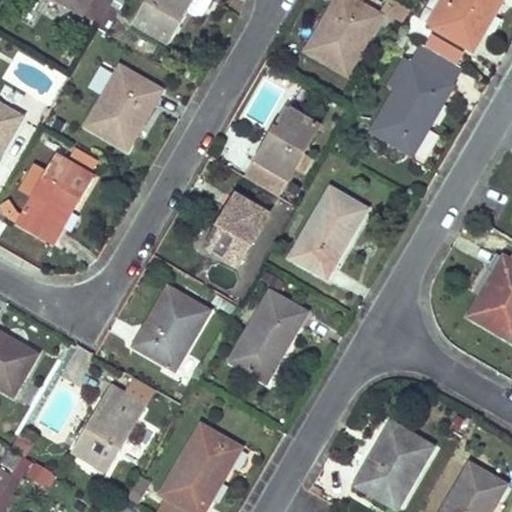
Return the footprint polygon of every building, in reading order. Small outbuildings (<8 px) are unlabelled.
[(57,0),(81,14),(87,5),(89,0),(57,0)] [(89,0),(87,5),(104,14),(112,0),(89,0)] [(147,0),(148,1),(135,22),(169,43),(187,11),(183,8),(187,0),(147,0)] [(195,17),(203,0),(187,0),(183,8),(187,11),(186,12),(195,17)] [(381,14),(357,0),(334,0),(306,48),(347,71),(381,14)] [(447,3),(441,0),(435,0),(422,23),(438,32),(454,7),(447,3)] [(501,0),(448,0),(447,3),(454,7),(438,32),(470,51),(501,0)] [(407,35),(398,29),(390,43),(398,48),(407,35)] [(451,49),(427,34),(423,41),(446,55),(451,49)] [(461,67),(418,41),(408,58),(404,56),(389,83),(394,86),(370,128),(409,152),(461,67)] [(161,90),(120,66),(87,124),(126,149),(161,90)] [(0,150),(20,117),(0,104),(0,150)] [(319,127),(292,110),(279,132),(273,129),(255,161),(288,180),(319,127)] [(63,120),(52,114),(49,122),(60,128),(63,120)] [(97,161),(77,148),(72,157),(93,169),(97,161)] [(94,177),(57,155),(47,172),(33,195),(23,214),(18,221),(20,222),(52,241),(73,206),(77,208),(94,177)] [(245,178),(278,197),(288,180),(255,161),(245,178)] [(33,195),(47,172),(35,165),(22,189),(33,195)] [(365,206),(330,185),(289,255),(323,275),(365,206)] [(267,214),(235,195),(215,228),(219,231),(209,250),(236,266),(267,214)] [(23,214),(5,200),(0,203),(0,212),(6,219),(18,226),(20,222),(18,221),(23,214)] [(510,259),(505,255),(481,294),(487,297),(510,259)] [(511,260),(510,259),(487,297),(481,294),(469,314),(511,340),(511,260)] [(308,311),(271,288),(229,358),(266,380),(308,311)] [(206,313),(167,289),(134,345),(172,369),(206,313)] [(7,337),(0,332),(0,386),(12,393),(36,354),(25,348),(34,332),(16,322),(7,337)] [(144,405),(154,388),(132,376),(123,392),(144,405)] [(123,392),(113,387),(93,423),(90,420),(71,451),(105,471),(144,405),(123,392)] [(201,511),(241,446),(200,421),(175,465),(180,468),(165,494),(194,511),(201,511)] [(434,447),(391,422),(354,483),(397,509),(434,447)] [(22,456),(9,448),(2,461),(15,469),(22,456)] [(51,487),(57,471),(33,461),(26,477),(51,487)] [(492,511),(508,485),(472,464),(443,511),(492,511)] [(180,468),(175,465),(159,491),(165,494),(180,468)] [(0,493),(11,474),(0,466),(0,493)] [(194,511),(165,494),(154,511),(194,511)]
